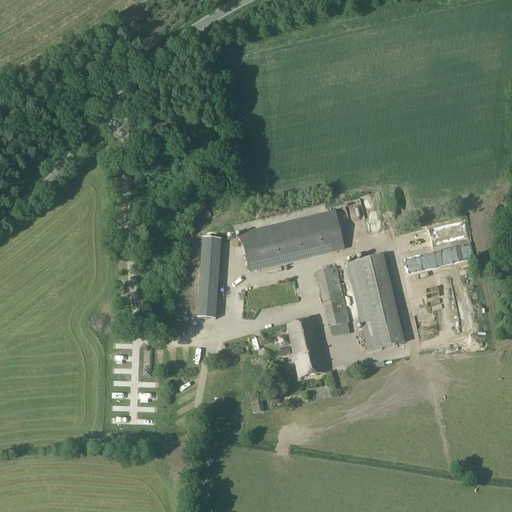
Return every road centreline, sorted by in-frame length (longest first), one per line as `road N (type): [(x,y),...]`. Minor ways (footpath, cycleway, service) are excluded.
road 1 (unclassified): [(0,219),(83,147),(149,67),(207,19),(245,0)]
road 2 (track): [(209,337),(152,330),(138,303),(123,98)]
road 3 (track): [(189,439),(209,337),(309,308)]
